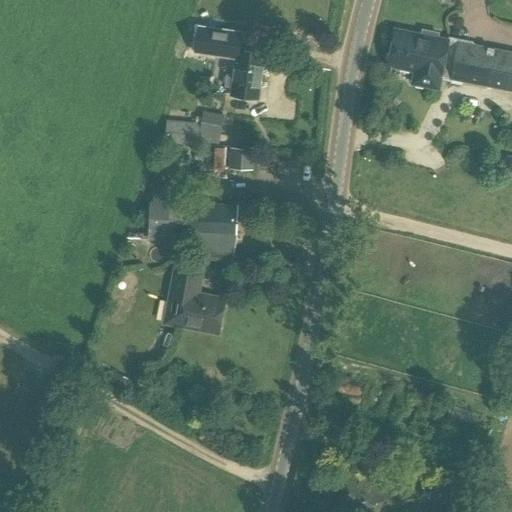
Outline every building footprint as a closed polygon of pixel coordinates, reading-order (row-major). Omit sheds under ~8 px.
[(202,22),(197,55),(236,60),(234,75),(228,74),(226,86),(233,86),(231,94),(260,98),(266,55),(240,51),(241,28),(202,22)] [(450,41),(396,29),(391,50),(413,54),(414,53),(453,61),(453,63),(466,66),(466,64),(511,73),(511,54),(459,43),(459,44),(450,42),(450,41)] [(413,54),(391,50),(388,66),(415,72),(413,84),(439,90),(442,77),(451,79),(511,92),(511,73),(466,64),(466,66),(453,63),(453,61),(414,53),(413,54)] [(204,110),(199,136),(210,138),(209,146),(221,147),(221,137),(225,115),(204,110)] [(166,124),(164,145),(197,148),(199,127),(166,124)] [(192,168),(192,149),(183,149),(182,168),(192,168)] [(229,150),(229,171),(253,172),(253,151),(229,150)] [(148,203),(146,241),(170,243),(171,236),(195,237),(191,258),(231,265),(236,238),(238,204),(227,203),(181,201),(182,192),(152,191),(152,203),(148,203)] [(178,260),(166,324),(219,334),(225,300),(198,295),(204,265),(178,260)] [(433,299),(451,305),(456,285),(439,280),(433,299)] [(479,327),(478,343),(494,344),(495,328),(479,327)] [(132,384),(115,376),(109,387),(126,396),(132,384)] [(455,486),(469,491),(477,471),(462,466),(455,486)] [(349,477),(336,504),(352,511),(378,511),(384,501),(394,505),(426,501),(425,492),(390,497),(349,477)] [(439,480),(431,498),(462,510),(469,491),(455,486),(439,480)]
